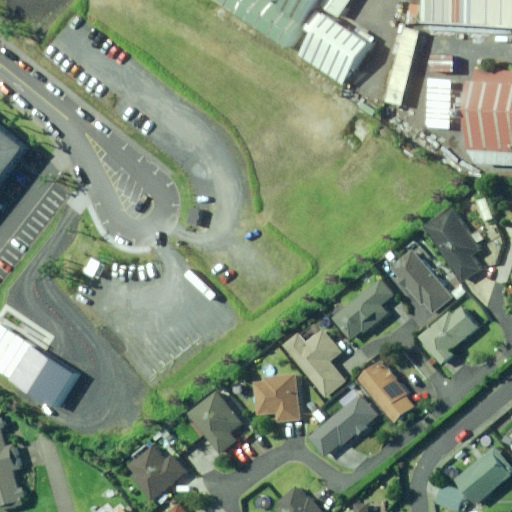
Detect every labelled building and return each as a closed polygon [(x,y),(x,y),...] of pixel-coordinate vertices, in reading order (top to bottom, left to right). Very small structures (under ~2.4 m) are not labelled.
[(218,0),(256,25),(292,50),(325,0),(294,0),(288,9),(277,2),(274,0),(218,0)] [(345,18),(347,15),(356,0),(328,0),(325,5),(345,18)] [(511,0),(429,0),(428,24),(511,28),(511,0)] [(423,19),(425,5),(416,4),(414,18),(423,19)] [(342,23),(332,16),(331,17),(323,12),(311,30),(319,36),(314,44),(343,63),(341,67),(351,74),(353,70),(357,72),(375,45),(373,44),(378,38),(362,28),(360,31),(358,34),(356,33),(347,27),(342,23)] [(427,32),(411,28),(391,101),(407,106),(427,32)] [(457,77),(458,63),(433,61),(432,75),(457,77)] [(511,69),(479,67),(478,80),(475,80),(473,108),(472,117),(470,148),(511,151),(511,69)] [(456,80),(433,79),(431,128),(454,129),(456,80)] [(0,188),(36,142),(0,114),(0,188)] [(484,250),(474,234),(458,209),(431,226),(457,267),(466,281),(485,269),(476,255),(480,253),(483,251),(484,250)] [(435,312),(437,313),(456,297),(417,249),(416,249),(415,248),(413,250),(414,251),(395,267),(403,277),(401,277),(409,287),(411,286),(426,304),(428,302),(435,312)] [(443,267),(448,275),(455,271),(450,263),(443,267)] [(385,305),(398,295),(384,278),(345,310),(336,317),(354,340),(366,330),(368,332),(392,313),(385,305)] [(467,338),(472,334),(482,326),(466,307),(456,315),(453,311),(422,336),(445,364),(458,354),(454,349),(467,338)] [(345,352),(338,343),(327,329),(323,332),(310,343),(305,335),(302,332),(287,345),(320,386),(328,396),(329,397),(350,381),(348,379),(334,361),(345,352)] [(434,365),(439,361),(435,357),(431,361),(434,365)] [(394,370),(393,368),(391,370),(384,361),(362,379),(363,380),(398,423),(418,406),(409,394),(411,393),(399,379),(401,378),(394,370)] [(437,365),(441,369),(445,366),(441,361),(437,365)] [(304,419),(300,374),(299,373),(267,376),(268,381),(258,382),(259,394),(260,403),(261,415),(272,413),(275,413),(280,413),(281,422),(304,419)] [(243,425),(245,424),(247,423),(222,390),(192,414),(198,422),(207,433),(207,434),(223,454),(240,441),(241,440),(234,432),(237,430),(243,425)] [(360,433),(361,434),(371,427),(370,425),(381,415),(364,394),(349,406),(311,437),(327,456),(328,455),(343,443),(344,445),(360,433)] [(0,461),(21,456),(19,446),(18,443),(10,445),(5,428),(9,427),(8,424),(7,419),(6,417),(2,418),(0,412),(0,411),(0,461)] [(156,436),(159,440),(165,436),(161,431),(156,436)] [(175,454),(173,455),(169,459),(157,444),(130,465),(137,473),(134,476),(154,501),(156,500),(173,486),(173,485),(187,474),(190,472),(175,454)] [(494,492),(511,477),(511,461),(499,446),(485,458),(480,463),(459,480),(467,489),(449,483),(442,503),(464,511),(470,494),(479,504),(479,505),(485,500),(490,496),(494,492)] [(21,456),(0,461),(0,511),(26,504),(25,498),(29,496),(28,494),(28,492),(26,487),(22,488),(17,470),(25,468),(21,456)] [(310,499),(307,496),(299,485),(279,502),(284,507),(277,511),(326,511),(313,496),(310,499)] [(189,511),(188,510),(181,503),(174,509),(170,511),(200,511),(199,511),(189,511)] [(376,511),(376,503),(362,504),(362,511),(376,511)]
